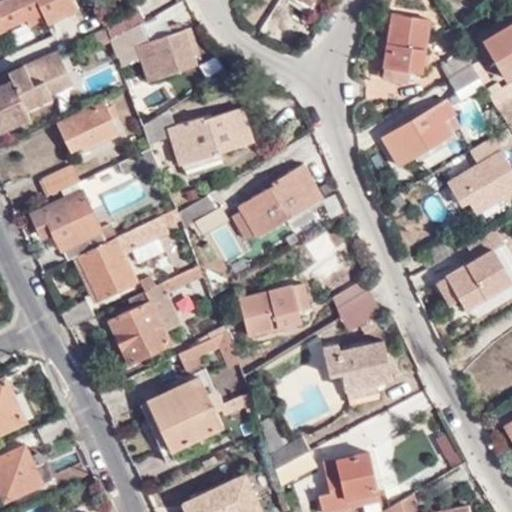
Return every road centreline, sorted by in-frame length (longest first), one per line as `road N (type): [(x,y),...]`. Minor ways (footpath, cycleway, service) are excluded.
road 1 (residential): [(511,501),(453,403),(318,94)]
road 2 (secondary): [(135,511),(89,405),(42,327)]
road 3 (residential): [(219,0),(265,64),(318,94)]
